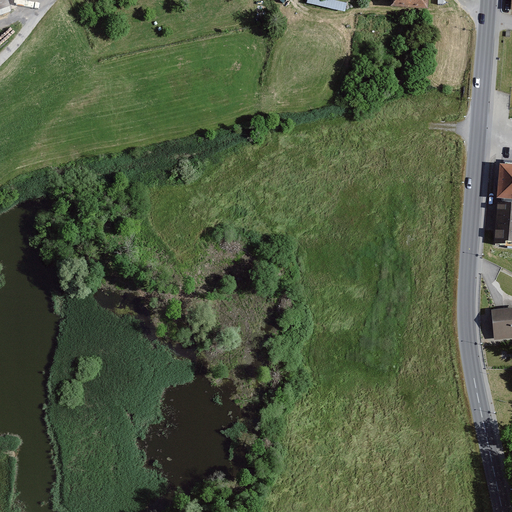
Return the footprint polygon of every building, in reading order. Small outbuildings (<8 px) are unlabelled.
[(0,0),(0,11),(10,8),(7,0),(0,0)] [(426,0),(390,0),(390,8),(426,10),(426,0)] [(511,170),(494,170),(492,203),(511,204),(511,170)] [(511,207),(492,207),(490,245),(511,245),(511,207)] [(511,339),(511,310),(486,313),(489,342),(511,339)]
